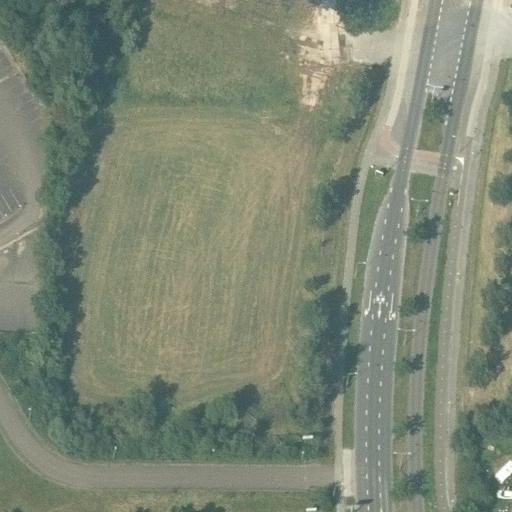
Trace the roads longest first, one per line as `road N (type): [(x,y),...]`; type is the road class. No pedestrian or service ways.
road 1 (secondary): [(418,511),(421,320),(468,39)]
road 2 (secondary): [(425,42),(380,286),(372,511)]
